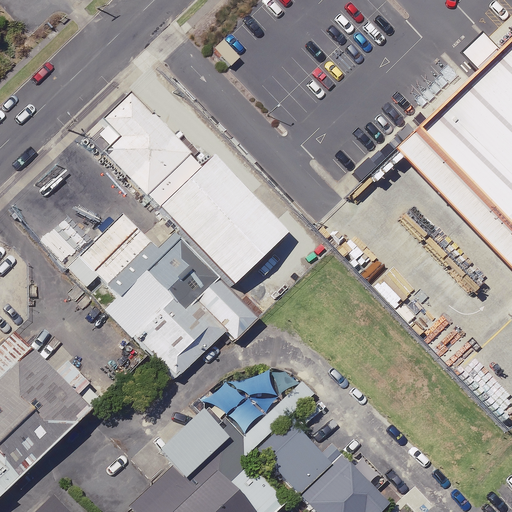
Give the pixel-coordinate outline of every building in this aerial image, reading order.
[(511,3),(386,123),(404,142),(511,261),(511,3)] [(174,162),(121,108),(67,161),(206,302),(277,233),(191,146),(174,162)] [(135,259),(104,228),(63,268),(94,300),(135,259)] [(331,250),(322,241),(301,261),(310,271),(331,250)] [(162,328),(152,318),(115,354),(156,395),(224,328),(193,297),(162,328)] [(0,378),(9,370),(0,360),(0,378)] [(0,378),(0,485),(63,424),(9,370),(0,378)] [(208,453),(181,425),(137,469),(164,496),(208,453)] [(310,483),(276,449),(247,477),(281,511),(310,483)] [(310,483),(281,511),(357,511),(320,474),(310,483)] [(167,511),(216,511),(192,487),(167,511)]
